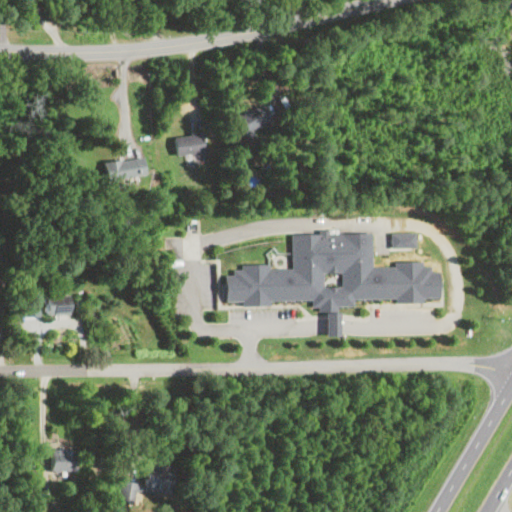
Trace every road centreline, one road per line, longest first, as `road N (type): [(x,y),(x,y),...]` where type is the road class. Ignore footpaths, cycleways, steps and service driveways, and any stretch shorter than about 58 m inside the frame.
road 1 (residential): [(511,373),(470,364),(0,373)]
road 2 (tertiary): [(0,50),(202,41),(384,0)]
road 3 (trunk): [(511,379),(433,511)]
